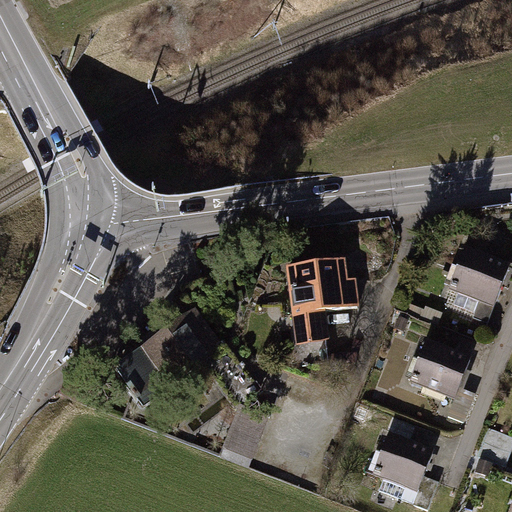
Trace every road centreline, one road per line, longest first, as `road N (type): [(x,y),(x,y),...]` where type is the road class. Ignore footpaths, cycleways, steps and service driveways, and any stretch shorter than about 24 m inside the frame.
road 1 (secondary): [(511,173),(83,226)]
road 2 (secondary): [(0,27),(77,179),(83,226)]
road 3 (secondary): [(0,402),(52,315),(83,226)]
road 4 (residential): [(452,476),(511,329)]
